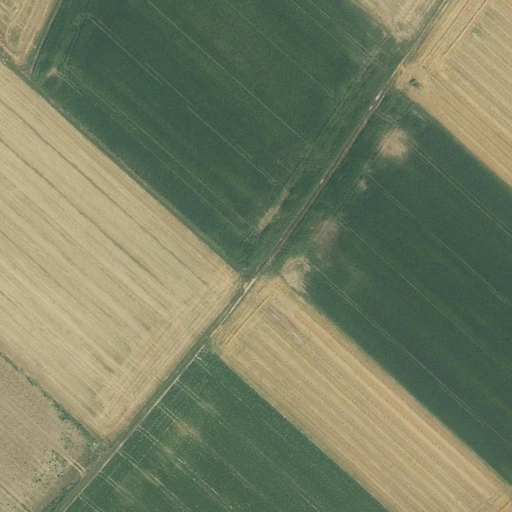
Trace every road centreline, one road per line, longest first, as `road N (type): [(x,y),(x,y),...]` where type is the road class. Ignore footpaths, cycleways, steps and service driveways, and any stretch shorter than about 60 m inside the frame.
road 1 (track): [(60,511),(236,304),(448,0)]
road 2 (track): [(0,54),(251,282)]
